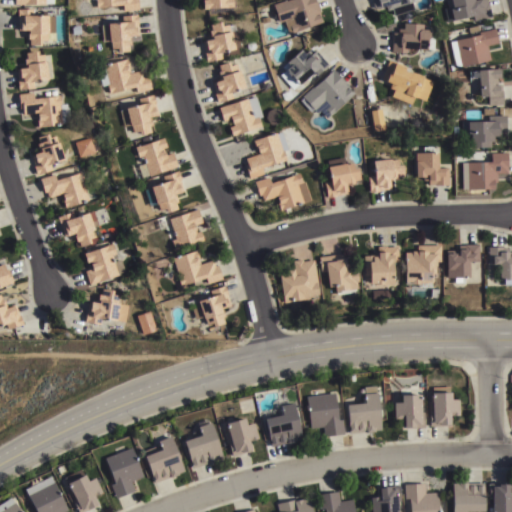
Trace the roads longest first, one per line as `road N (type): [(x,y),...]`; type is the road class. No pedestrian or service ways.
road 1 (tertiary): [(0,466),(127,398),(270,358),(511,336)]
road 2 (residential): [(270,358),(242,247),(189,118),(164,0)]
road 3 (residential): [(511,453),(368,459),(254,477),(155,511)]
road 4 (residential): [(511,212),(327,222),(242,247)]
road 5 (residential): [(0,147),(49,291)]
